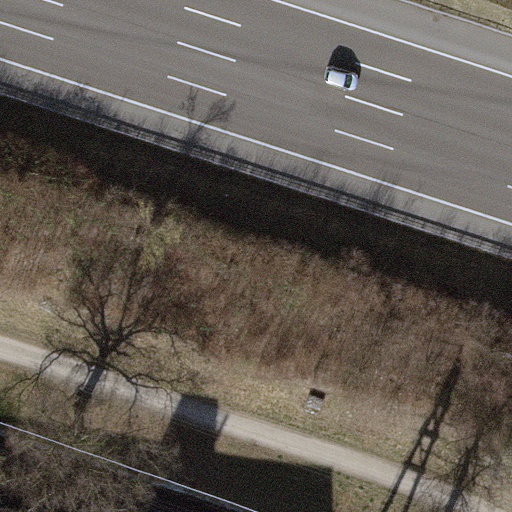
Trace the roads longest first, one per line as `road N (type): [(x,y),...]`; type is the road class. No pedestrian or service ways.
road 1 (track): [(463,511),(380,471),(0,348)]
road 2 (motorway): [(46,0),(511,149)]
